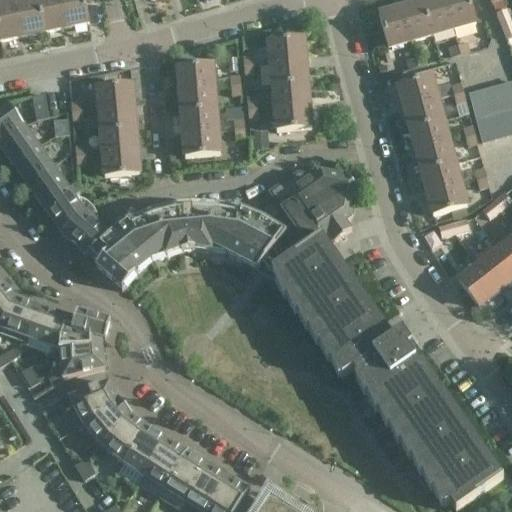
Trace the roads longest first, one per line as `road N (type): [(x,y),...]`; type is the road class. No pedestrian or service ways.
road 1 (residential): [(363,511),(162,383),(132,322),(39,263)]
road 2 (residential): [(474,357),(391,221),(372,154)]
road 3 (residential): [(167,192),(250,180),(305,158),(372,154)]
road 4 (residential): [(372,154),(329,0)]
road 5 (residential): [(296,0),(152,45)]
road 6 (residential): [(167,192),(152,45)]
road 7 (residential): [(125,50),(0,77)]
